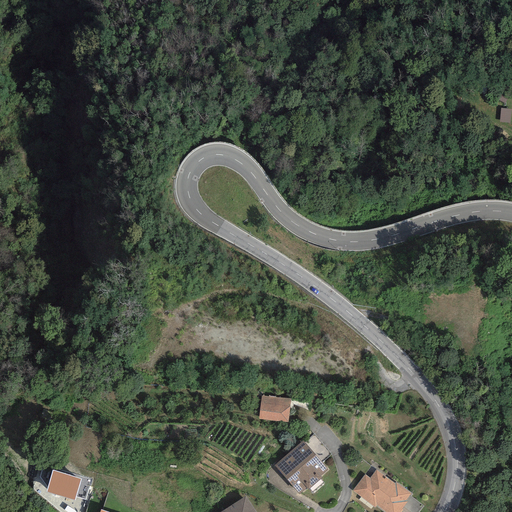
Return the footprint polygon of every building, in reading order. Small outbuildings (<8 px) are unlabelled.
[(501,92),(497,100),(505,104),(509,96),(501,92)] [(511,110),(501,109),(499,123),(510,124),(511,110)] [(249,349),(207,335),(202,349),(244,363),(249,349)] [(288,422),(290,399),(261,396),(258,419),(288,422)] [(328,470),(302,440),(274,465),(299,494),(306,488),(308,490),(322,478),(320,476),(328,470)] [(81,479),(52,470),(46,492),(75,500),(81,479)] [(394,484),(375,470),(369,478),(364,474),(352,490),(374,508),(376,505),(384,511),(399,511),(407,502),(405,500),(410,493),(395,482),(394,484)] [(255,511),(245,496),(220,511),(255,511)]
